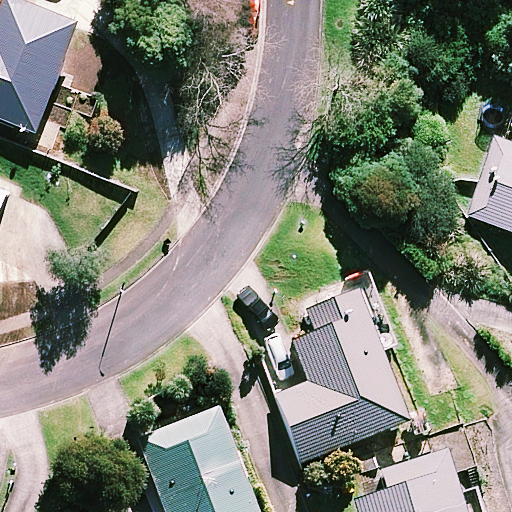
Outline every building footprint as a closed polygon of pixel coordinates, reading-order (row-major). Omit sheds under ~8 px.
[(75,20),(20,0),(0,0),(0,115),(35,128),(75,20)] [(511,141),(495,136),(468,214),(511,229),(511,141)] [(390,345),(367,287),(302,312),(311,335),(290,343),(305,383),(273,395),(299,462),(401,422),(373,351),(390,345)] [(251,511),(213,409),(135,437),(162,511),(251,511)] [(452,511),(433,452),(378,470),(382,483),(342,496),(347,511),(452,511)]
